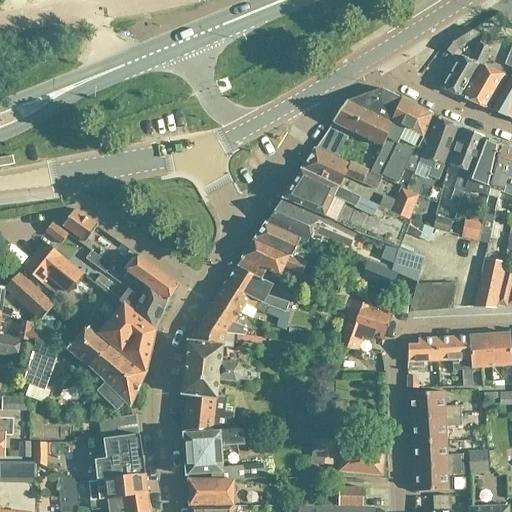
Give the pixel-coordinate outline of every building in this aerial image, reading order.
[(479,44),(489,49),(492,41),(483,37),(479,44)] [(461,98),(477,66),(480,67),(489,49),(479,44),(471,62),(459,57),(440,89),(461,98)] [(488,110),(507,78),(480,67),(477,66),(461,98),(488,110)] [(511,77),(491,113),(511,121),(511,77)] [(346,102),(392,126),(403,102),(380,91),(346,102)] [(386,140),(392,126),(346,102),(331,125),(381,150),(382,149),(386,140)] [(417,165),(420,158),(427,142),(423,140),(431,117),(403,102),(392,126),(386,140),(382,149),(381,150),(370,174),(380,179),(381,177),(397,185),(404,170),(413,174),(417,165)] [(420,158),(417,165),(429,170),(426,177),(437,181),(443,167),(457,129),(431,117),(423,140),(427,142),(420,158)] [(315,149),(338,158),(347,138),(328,129),(315,149)] [(463,194),(468,181),(484,140),(461,131),(447,166),(460,171),(453,190),(463,194)] [(489,189),(499,146),(484,140),(468,181),(463,194),(469,197),(470,192),(487,199),(487,197),(489,189)] [(503,194),(511,155),(511,151),(499,146),(489,189),(487,197),(500,201),(501,194),(503,194)] [(339,189),(344,177),(361,185),(362,183),(375,190),(380,179),(370,174),(367,172),(349,163),(348,165),(314,150),(301,170),(339,189)] [(501,194),(500,201),(511,204),(511,155),(503,194),(501,194)] [(354,234),(389,249),(398,252),(405,235),(410,223),(409,222),(389,213),(377,208),(357,198),(338,189),(339,189),(301,170),(283,198),(355,233),(354,234)] [(402,189),(390,213),(407,220),(415,203),(409,201),(412,194),(402,189)] [(377,208),(389,213),(395,202),(382,196),(377,208)] [(348,249),(354,234),(355,233),(283,198),(265,225),(300,241),(299,241),(307,245),(309,239),(310,240),(313,235),(336,245),(337,244),(348,249)] [(95,227),(86,221),(75,211),(62,228),(84,244),(95,227)] [(482,217),(481,225),(478,243),(487,245),(491,228),(493,220),(482,217)] [(435,220),(433,229),(449,233),(451,224),(435,220)] [(427,244),(432,230),(409,221),(409,222),(410,223),(405,235),(427,244)] [(52,224),(44,235),(60,247),(68,236),(52,224)] [(297,245),(299,241),(300,241),(265,225),(265,224),(254,240),(292,257),(291,259),(305,265),(317,270),(317,269),(320,260),(298,252),(300,247),(297,245)] [(470,224),(467,240),(478,243),(481,225),(470,224)] [(279,279),(284,269),(301,276),(305,265),(291,259),(292,257),(254,240),(241,260),(236,268),(261,281),(265,272),(279,279)] [(43,244),(36,253),(22,270),(41,284),(46,277),(58,287),(67,294),(82,275),(73,268),(59,257),(43,244)] [(110,268),(91,253),(85,261),(105,275),(110,268)] [(126,274),(168,303),(179,287),(139,258),(126,274)] [(485,261),(475,308),(488,309),(489,309),(490,305),(495,306),(496,306),(500,284),(502,273),(504,265),(485,261)] [(359,280),(389,292),(390,292),(397,274),(367,262),(359,280)] [(288,305),(267,297),(273,287),(261,281),(236,268),(225,284),(267,307),(267,308),(280,312),(284,314),(288,305)] [(122,280),(135,289),(131,294),(161,317),(168,304),(168,303),(126,274),(122,271),(118,278),(122,280)] [(500,284),(496,306),(507,309),(508,306),(511,306),(511,275),(502,273),(500,284)] [(19,274),(3,290),(38,322),(53,306),(19,274)] [(94,285),(118,304),(121,306),(122,307),(154,332),(161,317),(131,294),(127,291),(124,296),(101,278),(94,285)] [(287,283),(282,293),(297,299),(301,289),(287,283)] [(267,308),(267,307),(225,284),(214,301),(240,313),(240,315),(252,320),(255,312),(265,316),(267,308)] [(438,312),(452,311),(456,285),(443,286),(438,312)] [(409,314),(424,313),(429,286),(416,286),(409,314)] [(438,312),(443,286),(429,286),(424,313),(438,312)] [(334,293),(329,309),(343,314),(347,300),(348,298),(334,293)] [(373,338),(382,341),(391,315),(347,300),(343,314),(343,315),(348,317),(339,350),(357,352),(362,338),(371,342),(373,338)] [(244,337),(247,333),(243,331),(244,328),(233,324),(240,315),(240,313),(214,301),(195,331),(225,335),(234,336),(244,337)] [(97,320),(91,327),(90,328),(145,376),(145,375),(155,334),(154,333),(154,332),(122,307),(104,327),(97,320)] [(467,311),(440,312),(441,321),(467,320),(467,311)] [(289,315),(284,314),(280,312),(276,326),(286,329),(289,315)] [(18,322),(16,338),(33,343),(36,334),(29,332),(31,326),(18,322)] [(116,414),(125,405),(130,409),(145,376),(90,328),(75,342),(66,351),(89,369),(89,368),(109,389),(100,398),(116,414)] [(288,330),(286,342),(308,345),(309,333),(288,330)] [(217,400),(217,398),(219,383),(236,385),(242,380),(243,372),(238,365),(222,363),(223,348),(232,350),(234,336),(225,335),(195,331),(194,332),(192,344),(187,343),(181,396),(186,397),(217,400)] [(489,336),(493,384),(503,383),(502,368),(511,367),(509,335),(489,336)] [(481,385),(493,384),(489,336),(470,338),(472,371),(481,370),(481,385)] [(0,337),(0,356),(15,359),(19,341),(0,337)] [(451,362),(452,372),(472,372),(472,371),(470,338),(436,340),(436,363),(451,362)] [(436,363),(436,340),(417,341),(418,346),(408,347),(407,373),(423,373),(423,364),(436,363)] [(55,361),(54,361),(31,353),(22,382),(45,390),(55,361)] [(469,391),(468,374),(457,375),(458,392),(469,391)] [(407,378),(407,390),(417,390),(417,378),(407,378)] [(444,408),(443,393),(407,395),(409,420),(444,419),(461,418),(460,408),(444,408)] [(235,400),(217,398),(217,400),(186,397),(185,409),(183,433),(213,431),(231,430),(235,400)] [(1,412),(28,412),(28,400),(1,399),(1,412)] [(100,441),(102,441),(103,442),(138,437),(136,417),(98,422),(100,441)] [(461,418),(444,419),(409,420),(410,445),(411,445),(446,443),(445,429),(461,428),(461,418)] [(0,421),(0,458),(2,459),(3,437),(12,437),(13,422),(0,421)] [(221,432),(221,433),(182,436),(183,447),(184,456),(222,453),(222,449),(237,448),(244,447),(243,431),(221,432)] [(138,437),(103,442),(104,448),(104,454),(96,455),(88,456),(89,459),(89,462),(94,462),(95,473),(97,483),(104,482),(144,475),(141,456),(138,437)] [(447,468),(462,467),(462,456),(446,457),(446,443),(411,445),(412,469),(447,468)] [(30,444),(18,444),(19,452),(8,452),(8,459),(19,459),(19,460),(30,460),(30,444)] [(32,444),(32,463),(47,466),(46,444),(32,444)] [(339,472),(379,476),(382,449),(342,445),(339,472)] [(238,461),(237,448),(222,449),(222,453),(184,456),(186,477),(223,475),(223,463),(238,461)] [(469,453),(470,475),(490,474),(489,452),(469,453)] [(35,485),(35,465),(35,464),(2,464),(2,485),(35,485)] [(231,482),(233,482),(267,480),(265,465),(230,468),(231,482)] [(462,467),(447,468),(412,469),(413,494),(448,492),(447,477),(463,477),(462,467)] [(106,495),(92,497),(90,498),(91,504),(146,496),(144,475),(104,482),(106,495)] [(233,507),(233,482),(223,482),(187,482),(188,507),(232,508),(232,507),(233,507)] [(348,509),(362,509),(362,490),(348,490),(348,509)] [(91,511),(108,510),(108,511),(149,511),(146,496),(91,504),(90,504),(90,509),(91,509),(91,511)] [(441,511),(440,497),(432,498),(433,511),(441,511)] [(440,497),(441,511),(450,511),(449,497),(440,497)]
